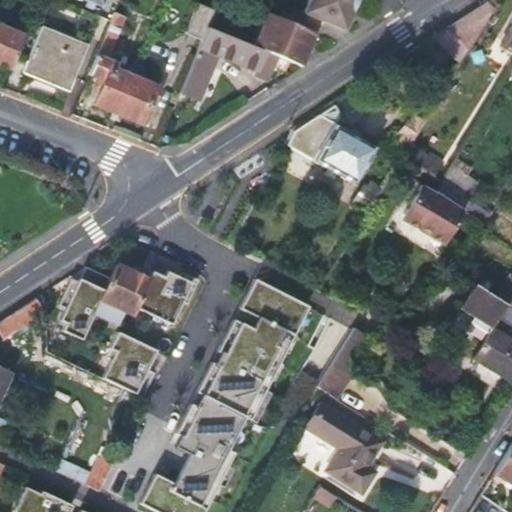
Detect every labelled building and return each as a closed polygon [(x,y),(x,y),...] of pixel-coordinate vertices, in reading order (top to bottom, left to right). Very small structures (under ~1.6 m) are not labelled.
[(0,0),(0,11),(4,13),(9,0),(0,0)] [(344,28),(355,0),(306,0),(302,11),(320,18),(344,28)] [(449,29),(461,55),(477,27),(493,0),(492,0),(485,5),(449,29)] [(185,33),(202,39),(207,27),(214,8),(197,2),(185,33)] [(320,18),(302,11),(292,6),(289,14),(286,20),(314,31),(320,18)] [(277,16),(286,20),(289,14),(279,10),(277,16)] [(127,16),(115,11),(90,74),(98,77),(104,80),(101,87),(95,103),(116,112),(131,74),(112,66),(113,63),(109,61),(127,16)] [(314,31),(286,20),(277,16),(266,11),(252,45),(280,56),(300,65),(314,31)] [(0,64),(12,69),(25,35),(0,25),(0,64)] [(87,45),(41,26),(22,73),(44,82),(68,92),(87,45)] [(271,79),(280,56),(252,45),(207,27),(202,39),(180,93),(199,101),(218,53),(258,69),(256,73),(271,79)] [(161,86),(131,74),(116,112),(140,122),(149,99),(155,101),(161,86)] [(95,85),(101,87),(104,80),(98,77),(95,85)] [(372,147),(333,126),(336,120),(336,111),(332,105),(290,132),(284,145),(313,161),(352,183),(372,147)] [(401,140),(408,143),(422,120),(415,116),(412,123),(409,121),(404,131),(405,134),(401,140)] [(438,160),(408,143),(402,154),(430,172),(438,160)] [(359,204),(369,209),(381,187),(372,182),(359,204)] [(406,221),(416,227),(437,192),(436,192),(435,193),(420,185),(404,213),(406,221)] [(437,192),(416,227),(421,230),(424,225),(432,230),(430,235),(446,245),(451,237),(467,210),(437,192)] [(451,237),(446,245),(469,258),(474,250),(451,237)] [(146,280),(115,265),(109,279),(93,313),(110,321),(116,308),(124,312),(130,315),(133,308),(146,280)] [(93,313),(109,279),(85,267),(78,279),(76,282),(72,290),(66,288),(58,305),(64,308),(58,320),(64,323),(61,331),(80,340),(93,313)] [(162,278),(150,273),(146,280),(133,308),(170,325),(180,302),(185,305),(196,281),(180,273),(177,278),(165,272),(162,278)] [(70,279),(66,288),(72,290),(76,282),(70,279)] [(305,308),(252,280),(237,310),(253,319),(264,324),(259,335),(248,330),(231,321),(215,352),(216,353),(243,366),(237,377),(209,363),(194,393),(197,394),(201,395),(199,401),(195,400),(192,399),(173,433),(176,435),(199,448),(179,488),(171,484),(152,474),(137,503),(154,511),(200,511),(230,453),(223,449),(241,416),(248,419),(305,308)] [(467,310),(496,329),(510,307),(479,288),(467,310)] [(0,340),(35,318),(34,316),(27,303),(0,320),(0,340)] [(511,304),(510,307),(496,329),(511,338),(511,304)] [(116,308),(110,321),(118,325),(124,312),(116,308)] [(264,324),(253,319),(248,330),(259,335),(264,324)] [(329,366),(315,387),(332,398),(335,400),(352,372),(346,368),(366,337),(352,328),(351,331),(337,354),(329,366)] [(477,357),(511,379),(511,338),(496,329),(477,357)] [(113,351),(100,377),(141,397),(152,373),(145,370),(154,351),(115,332),(107,348),(113,351)] [(243,366),(216,353),(211,364),(237,377),(243,366)] [(324,470),(359,492),(371,473),(361,467),(376,442),(318,406),(305,426),(338,447),(324,470)] [(199,448),(176,435),(170,447),(186,455),(171,484),(179,488),(199,448)] [(511,441),(491,472),(511,486),(511,441)] [(98,462),(86,486),(97,492),(105,477),(111,467),(98,462)] [(65,511),(66,511),(69,504),(36,489),(35,491),(23,486),(10,511),(65,511)]
